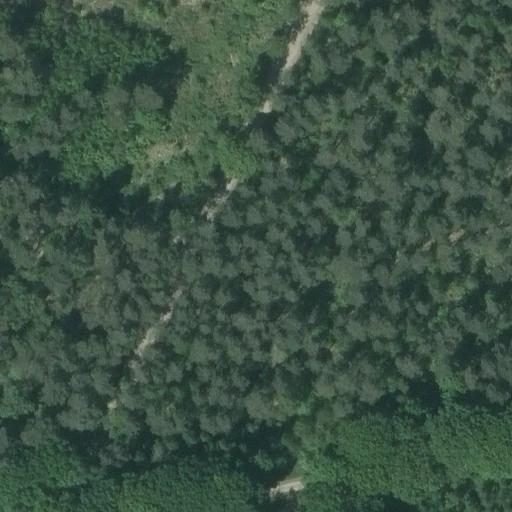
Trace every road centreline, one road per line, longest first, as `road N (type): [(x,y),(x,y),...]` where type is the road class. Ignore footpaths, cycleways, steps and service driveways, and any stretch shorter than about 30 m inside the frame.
road 1 (track): [(61,511),(315,0)]
road 2 (track): [(306,486),(511,438)]
road 3 (track): [(183,511),(306,486)]
